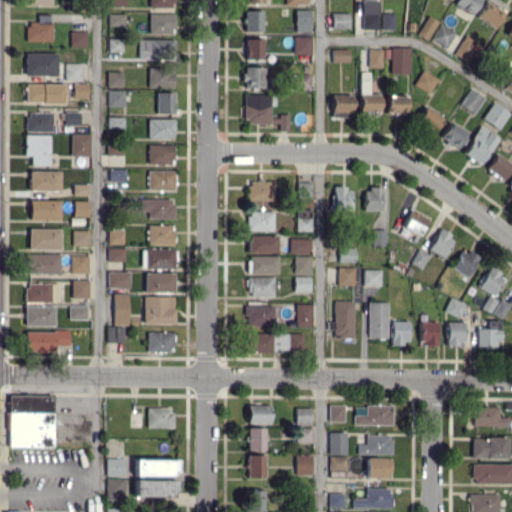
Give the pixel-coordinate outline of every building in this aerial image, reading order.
[(378,28),(376,0),(360,0),(361,29),(378,28)] [(454,0),(453,3),(471,14),(478,0),(454,0)] [(503,11),(485,1),(475,17),(493,28),(503,11)] [(309,10),(294,9),(294,31),(309,31),(309,10)] [(243,31),(261,31),(261,10),(243,10),(243,31)] [(347,12),(330,13),(331,28),(348,28),(347,12)] [(123,25),(123,13),(107,14),(107,25),(123,25)] [(147,32),(172,33),(173,13),(148,13),(147,32)] [(393,13),(381,13),(381,29),(393,29),(393,13)] [(415,34),(426,40),(436,21),(426,15),(415,34)] [(25,40),(50,40),(51,23),(25,22),(25,40)] [(430,40),(446,47),(453,30),(437,23),(430,40)] [(85,31),(69,30),(68,45),(85,46),(85,31)] [(452,54),(467,62),(478,43),(464,34),(452,54)] [(292,54),(309,54),(309,36),(292,36),(292,54)] [(107,51),(121,51),(120,38),(107,38),(107,51)] [(174,38),(136,39),(137,59),(174,58),(174,38)] [(244,59),(262,59),(261,38),(244,38),(244,59)] [(408,47),(389,47),(389,73),(408,74),(408,47)] [(347,62),(347,48),(330,48),(330,62),(347,62)] [(381,49),(367,49),(366,67),(380,67),(381,49)] [(56,53),(22,52),(22,75),(55,75),(56,53)] [(64,81),(80,80),(80,62),(63,63),(64,81)] [(263,67),(242,66),(242,88),(262,88),(263,67)] [(172,87),(173,69),(147,69),(146,87),(172,87)] [(427,93),(436,78),(421,69),(412,85),(427,93)] [(105,86),(121,87),(121,71),(105,71),(105,86)] [(309,87),(309,74),(293,74),(293,88),(309,87)] [(72,97),(86,98),(86,83),(72,82),(72,97)] [(63,84),(25,83),(24,102),(63,103),(63,84)] [(458,105),(474,113),(483,95),(467,87),(458,105)] [(106,106),(123,106),(123,90),(106,89),(106,106)] [(155,112),(173,112),(173,92),(155,91),(155,112)] [(243,123),(269,124),(270,95),(243,94),(243,123)] [(330,116),(350,117),(350,94),(330,94),(330,116)] [(385,112),(405,112),(405,96),(385,95),(385,112)] [(481,118),(497,129),(508,113),(491,102),(481,118)] [(441,117),(424,107),(415,121),(433,131),(441,117)] [(24,131),(51,131),(51,112),(24,111),(24,131)] [(79,124),(78,111),(63,111),(63,124),(79,124)] [(278,130),(287,130),(287,115),(271,115),(270,123),(278,123),(278,130)] [(106,127),(123,127),(123,116),(106,116),(106,127)] [(173,118),(146,119),(147,139),(171,138),(171,132),(173,132),(173,118)] [(437,138),(456,148),(465,132),(446,122),(437,138)] [(479,164),(496,136),(478,125),(461,153),(479,164)] [(48,134),(23,135),(23,155),(29,155),(29,165),(49,165),(48,134)] [(70,134),(69,155),(88,156),(89,134),(70,134)] [(171,144),(146,143),(146,163),(171,164),(171,144)] [(511,165),(494,153),(484,168),(502,179),(511,165)] [(124,169),(108,168),(108,180),(124,181),(124,169)] [(58,170),(27,171),(28,190),(59,190),(58,170)] [(172,189),(172,170),(146,171),(146,190),(172,189)] [(273,180),(246,180),(246,200),(273,200),(273,180)] [(295,198),(310,198),(310,181),(296,181),(295,198)] [(71,194),(88,195),(88,183),(72,183),(71,194)] [(332,210),(350,209),(350,187),(332,187),(332,210)] [(362,210),(380,210),(380,188),(363,187),(362,210)] [(172,218),(172,199),(137,198),(137,210),(146,210),(146,218),(172,218)] [(28,219),(58,220),(58,200),(28,199),(28,219)] [(88,200),(71,200),(72,216),(88,216),(88,200)] [(295,230),(310,230),(310,208),(295,207),(295,230)] [(246,230),(272,230),(272,211),(247,210),(246,230)] [(420,234),(426,216),(407,210),(401,228),(420,234)] [(146,224),(146,244),(171,244),(171,224),(146,224)] [(27,248),(59,249),(59,228),(28,228),(27,248)] [(87,229),(71,229),(71,245),(88,245),(87,229)] [(106,243),(122,244),(122,230),(106,229),(106,243)] [(384,244),(384,229),(371,229),(371,245),(384,244)] [(442,257),(453,237),(437,229),(427,248),(442,257)] [(276,252),(276,235),(247,234),(246,252),(276,252)] [(288,253),(310,253),(310,238),(288,238),(288,253)] [(106,248),(107,261),(123,261),(122,247),(106,248)] [(337,261),(354,261),(354,247),(337,247),(337,261)] [(477,255),(460,247),(450,268),(467,276),(477,255)] [(144,268),(173,268),(173,248),(143,249),(144,268)] [(410,264),(422,268),(427,253),(415,248),(410,264)] [(23,272),(59,273),(59,253),(24,253),(23,272)] [(86,272),(86,254),(69,254),(69,272),(86,272)] [(246,273),(276,273),(277,256),(246,255),(246,273)] [(293,274),(309,273),(308,255),(292,256),(293,274)] [(352,285),(353,267),(336,266),(336,284),(352,285)] [(478,289),(494,295),(502,274),(485,268),(478,289)] [(362,269),(361,285),(379,285),(379,269),(362,269)] [(128,288),(128,271),(106,271),(106,288),(128,288)] [(143,292),(172,292),(173,272),(143,272),(143,292)] [(272,277),(247,276),(246,295),(272,296),(272,277)] [(309,291),(309,276),(292,276),(292,290),(309,291)] [(87,279),(70,280),(70,298),(87,298),(87,279)] [(24,302),(57,302),(57,283),(24,283),(24,302)] [(111,324),(127,324),(127,293),(112,292),(111,324)] [(173,296),(141,295),(141,323),(172,324),(173,296)] [(464,304),(448,297),(442,311),(458,318),(464,304)] [(352,300),(333,300),(332,337),(352,338),(352,300)] [(500,318),(508,305),(499,300),(492,313),(500,318)] [(386,302),(366,302),(367,338),(386,338),(386,302)] [(311,304),(294,303),(294,325),(310,326),(311,304)] [(272,325),(272,305),(244,304),(244,324),(272,325)] [(23,325),(52,325),(53,306),(23,305),(23,325)] [(68,319),(86,318),(86,305),(67,305),(68,319)] [(390,343),(408,343),(407,320),(389,321),(390,343)] [(475,345),(498,345),(498,320),(486,320),(486,327),(475,327),(475,345)] [(435,344),(436,321),(418,321),(417,344),(435,344)] [(445,344),(462,344),(462,321),(445,321),(445,344)] [(122,342),(122,326),(105,325),(105,342),(122,342)] [(24,331),(23,349),(33,349),(33,351),(43,351),(43,349),(53,349),(53,344),(68,344),(68,328),(51,328),(51,331),(24,331)] [(172,331),(146,332),(146,351),(172,351),(172,331)] [(301,350),(301,332),(271,333),(271,350),(301,350)] [(248,352),(270,352),(270,333),(249,333),(248,352)] [(8,394),(8,445),(52,445),(52,394),(8,394)] [(343,405),(327,404),(327,421),(342,421),(343,405)] [(246,422),(270,423),(270,405),(246,405),(246,422)] [(391,405),(365,405),(365,414),(352,414),(352,424),(391,424),(391,405)] [(472,425),(507,426),(508,416),(497,416),(498,407),(472,406),(472,425)] [(172,427),(171,407),(145,407),(146,427),(172,427)] [(309,407),(293,407),(294,423),(310,423),(309,407)] [(246,427),(245,449),(263,450),(264,427),(246,427)] [(311,442),(311,427),(295,427),(294,442),(311,442)] [(344,432),(327,431),(326,454),(344,454),(344,432)] [(356,453),(390,453),(390,435),(364,434),(364,444),(356,444),(356,453)] [(506,458),(507,438),(470,437),(470,457),(506,458)] [(263,454),(246,455),(246,477),(263,477),(263,454)] [(294,474),(310,474),(310,454),(293,454),(294,474)] [(327,456),(328,477),(345,477),(345,455),(327,456)] [(104,458),(105,476),(122,475),(122,457),(104,458)] [(364,477),(389,477),(389,457),(364,457),(364,477)] [(174,475),(174,459),(133,459),(133,475),(174,475)] [(471,483),(511,483),(511,463),(472,463),(471,483)] [(121,478),(105,478),(105,496),(121,496),(121,478)] [(133,496),(174,496),(174,479),(133,480),(133,496)] [(389,507),(389,488),(364,487),(364,498),(351,498),(351,507),(389,507)] [(263,489),(247,488),(246,510),(262,511),(263,489)] [(342,493),(327,493),(327,506),(342,507),(342,493)] [(468,511),(496,511),(497,493),(468,493),(468,511)]
